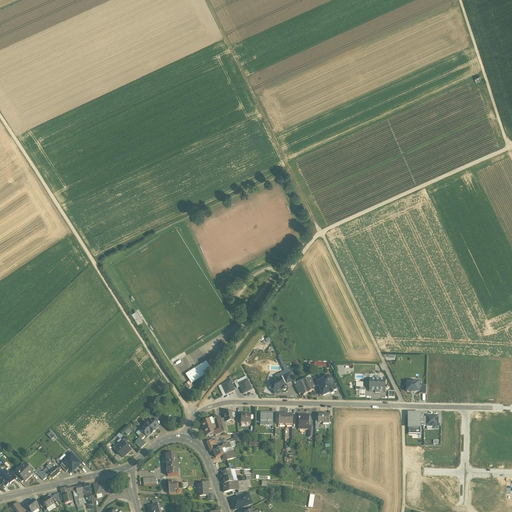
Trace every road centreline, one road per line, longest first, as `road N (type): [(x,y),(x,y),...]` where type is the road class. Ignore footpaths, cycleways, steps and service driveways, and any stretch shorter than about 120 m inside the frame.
road 1 (track): [(188,408),(0,109)]
road 2 (unclassified): [(466,408),(225,401),(194,415),(185,438)]
road 3 (track): [(401,511),(403,402),(321,231)]
road 4 (track): [(508,147),(321,231),(286,274)]
road 5 (track): [(209,0),(321,231)]
road 6 (track): [(461,0),(508,147)]
road 7 (secondary): [(128,466),(0,498)]
